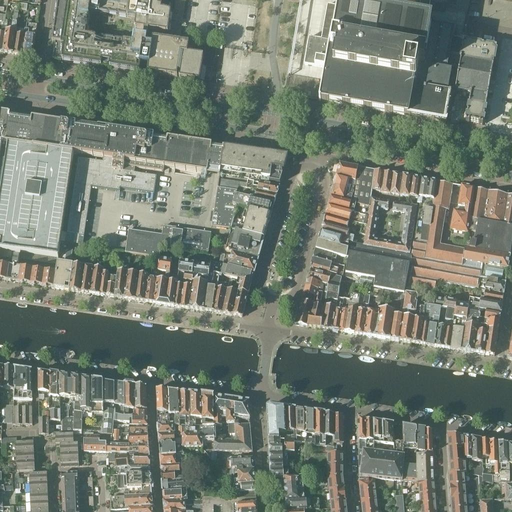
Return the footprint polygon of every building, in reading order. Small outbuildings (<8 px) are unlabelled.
[(58,0),(52,40),(52,42),(53,42),(55,42),(52,59),(53,60),(61,61),(80,64),(87,65),(99,67),(100,67),(101,67),(102,62),(110,63),(109,67),(109,68),(110,69),(111,69),(137,73),(138,73),(139,73),(140,72),(141,65),(148,66),(147,73),(147,74),(148,74),(157,75),(167,77),(176,78),(177,78),(177,77),(179,78),(179,79),(180,79),(189,80),(198,82),(199,82),(201,67),(214,68),(216,50),(213,49),(213,52),(209,52),(200,51),(200,56),(198,56),(197,55),(196,55),(187,54),(188,51),(189,45),(157,40),(153,39),(152,46),(146,45),(148,30),(158,32),(166,33),(168,33),(171,16),(170,16),(169,15),(170,13),(163,12),(161,11),(162,8),(159,8),(159,0),(58,0)] [(343,0),(341,9),(343,9),(343,6),(352,8),(353,0),(378,0),(379,1),(383,6),(389,7),(394,4),(395,1),(405,3),(404,5),(416,7),(417,0),(421,0),(418,19),(427,21),(431,0),(343,0)] [(305,64),(304,65),(325,69),(323,80),(323,81),(321,93),(319,101),(319,102),(321,102),(328,103),(343,106),(364,110),(405,117),(443,124),(446,124),(446,122),(447,115),(449,104),(451,94),(449,94),(448,94),(450,80),(453,67),(449,66),(448,66),(449,60),(450,55),(461,57),(455,92),(470,95),(469,104),(465,122),(465,123),(469,124),(469,123),(470,123),(479,124),(479,125),(480,126),(481,126),(483,126),(483,125),(483,123),(484,118),(484,117),(484,116),(484,114),(486,107),(486,106),(487,98),(488,98),(488,97),(488,95),(488,94),(492,95),(493,95),(495,85),(494,85),(490,84),(490,83),(491,80),(492,74),(492,71),(494,63),(494,61),(495,54),(496,50),(496,48),(477,45),(472,44),(465,43),(464,43),(463,48),(451,46),(454,29),(432,25),(431,25),(431,22),(427,21),(418,19),(352,8),(343,6),(343,9),(341,9),(339,9),(339,8),(327,6),(327,8),(321,41),(309,39),(309,42),(305,64)] [(13,55),(16,28),(17,23),(18,15),(13,15),(11,31),(7,31),(6,30),(4,46),(2,46),(1,53),(2,53),(2,54),(13,55)] [(5,22),(0,21),(0,53),(1,53),(2,46),(4,46),(6,30),(7,31),(8,21),(5,20),(5,22)] [(16,28),(13,55),(22,56),(27,24),(17,23),(16,28)] [(37,26),(27,24),(22,56),(30,57),(33,56),(37,26)] [(0,154),(2,143),(6,144),(10,116),(10,115),(0,113),(0,154)] [(120,132),(32,119),(20,117),(10,116),(6,144),(6,145),(8,145),(28,148),(74,155),(60,243),(69,244),(76,246),(83,246),(91,189),(111,192),(120,193),(120,190),(154,195),(157,177),(135,174),(135,169),(164,173),(164,168),(219,176),(223,147),(120,132)] [(66,204),(74,155),(28,148),(8,145),(0,196),(0,241),(1,242),(1,244),(0,247),(0,250),(11,252),(19,253),(58,259),(60,243),(66,204)] [(280,184),(281,180),(283,176),(281,175),(282,171),(284,171),(288,157),(266,153),(223,147),(219,176),(220,176),(221,170),(262,176),(261,178),(270,180),(269,182),(280,184)] [(355,183),(358,168),(339,165),(336,177),(355,183)] [(353,193),(351,203),(356,204),(363,206),(363,207),(369,208),(371,199),(370,198),(375,171),(358,168),(355,183),(353,193)] [(380,193),(384,173),(375,171),(370,198),(371,199),(372,192),(380,193)] [(380,193),(380,194),(389,195),(393,175),(384,173),(380,193)] [(393,175),(389,195),(390,195),(392,195),(400,197),(403,177),(393,175)] [(353,193),(355,183),(336,177),(336,179),(334,181),(334,184),(334,186),(333,187),(353,193)] [(403,177),(400,197),(409,199),(411,182),(412,178),(403,177)] [(411,182),(409,199),(409,198),(418,200),(421,180),(412,178),(411,182)] [(246,188),(247,185),(219,180),(218,186),(235,189),(235,186),(238,187),(246,188)] [(419,204),(413,241),(420,243),(427,199),(430,182),(421,180),(418,200),(417,204),(419,204)] [(279,187),(247,181),(247,185),(246,188),(249,189),(256,191),(256,190),(277,195),(279,187)] [(427,199),(420,243),(427,244),(434,201),(437,183),(430,182),(427,199)] [(424,258),(424,259),(461,266),(462,261),(464,250),(454,248),(440,246),(446,211),(448,212),(453,186),(437,183),(434,201),(427,244),(424,258)] [(218,186),(211,227),(231,230),(236,207),(233,206),(236,195),(237,191),(238,187),(235,186),(235,189),(218,186)] [(351,203),(353,193),(333,187),(333,189),(332,191),(331,194),(331,196),(331,198),(351,203)] [(453,212),(452,218),(459,220),(460,213),(470,214),(472,204),(474,190),(461,187),(457,212),(453,212)] [(256,191),(255,195),(254,198),(250,198),(274,204),(275,204),(277,195),(256,190),(256,191)] [(470,214),(469,220),(477,221),(484,222),(487,204),(489,192),(474,190),(472,204),(470,214)] [(487,204),(484,222),(503,226),(504,222),(506,204),(507,196),(489,192),(487,204)] [(271,216),(274,204),(250,198),(247,198),(236,195),(233,206),(236,207),(250,210),(271,216)] [(506,204),(503,226),(511,227),(511,196),(507,196),(506,204)] [(363,206),(356,204),(351,203),(331,198),(328,206),(352,213),(368,217),(369,208),(363,207),(363,206)] [(382,210),(383,201),(371,199),(369,208),(379,210),(382,210)] [(402,214),(403,204),(394,203),(393,203),(391,212),(402,214)] [(417,207),(403,204),(402,214),(406,215),(415,216),(417,207)] [(352,213),(328,206),(326,215),(349,222),(357,224),(366,226),(368,217),(352,213)] [(378,219),(379,210),(369,208),(368,217),(378,219)] [(271,216),(250,210),(244,233),(245,234),(264,239),(265,239),(271,216)] [(452,218),(449,231),(468,235),(468,232),(475,234),(477,221),(469,220),(470,214),(460,213),(459,220),(452,218)] [(326,215),(323,224),(349,231),(354,233),(356,226),(362,228),(359,235),(364,236),(366,229),(366,226),(357,224),(349,222),(326,215)] [(406,215),(404,224),(414,226),(415,216),(406,215)] [(368,217),(366,226),(366,229),(376,230),(378,219),(368,217)] [(474,242),(473,249),(488,252),(509,256),(511,239),(511,227),(503,226),(484,222),(477,221),(475,234),(474,242)] [(349,232),(349,231),(323,224),(321,232),(348,240),(347,242),(352,243),(354,238),(348,236),(349,232)] [(404,224),(402,237),(412,238),(414,226),(404,224)] [(208,254),(211,235),(211,234),(163,226),(162,235),(129,231),(125,253),(160,258),(161,247),(208,254)] [(364,236),(364,238),(374,240),(376,230),(366,229),(364,236)] [(258,259),(260,252),(264,239),(245,234),(244,233),(231,230),(225,251),(231,253),(227,264),(223,263),(223,265),(254,275),(256,266),(258,261),(258,259)] [(348,240),(321,232),(320,235),(319,236),(318,239),(319,240),(318,242),(345,249),(347,242),(348,240)] [(402,237),(401,244),(411,246),(412,238),(402,237)] [(364,238),(363,246),(365,246),(375,248),(377,240),(374,240),(364,238)] [(388,242),(377,240),(375,248),(387,250),(388,242)] [(411,256),(406,287),(417,289),(434,292),(436,283),(481,291),(483,279),(486,265),(462,261),(461,266),(424,259),(424,258),(427,244),(420,243),(413,241),(411,256)] [(455,241),(454,248),(464,250),(465,242),(455,241)] [(464,250),(462,261),(486,265),(507,269),(509,256),(488,252),(473,249),(474,242),(465,241),(465,242),(464,250)] [(345,249),(318,242),(316,251),(347,260),(349,251),(345,249)] [(347,242),(345,249),(349,251),(347,260),(344,268),(347,269),(346,273),(344,278),(356,281),(355,285),(366,288),(365,294),(370,294),(369,298),(380,300),(401,303),(404,304),(406,287),(411,256),(409,255),(410,254),(398,252),(387,250),(375,248),(365,246),(363,246),(357,245),(357,244),(352,243),(347,242)] [(388,242),(387,250),(398,252),(399,244),(388,242)] [(56,274),(54,290),(69,292),(73,266),(70,265),(73,249),(76,249),(76,246),(69,244),(68,253),(66,252),(65,264),(57,263),(56,274)] [(411,246),(401,244),(399,244),(398,252),(410,254),(411,246)] [(0,250),(0,257),(10,259),(11,252),(0,250)] [(347,260),(316,251),(313,259),(331,264),(332,261),(340,264),(339,267),(344,268),(347,260)] [(57,263),(58,259),(19,253),(19,258),(18,259),(57,265),(57,263)] [(56,274),(20,269),(19,268),(17,268),(18,259),(19,258),(13,257),(12,268),(9,268),(0,266),(0,281),(7,283),(17,284),(18,284),(54,290),(56,274)] [(169,276),(170,274),(172,260),(159,259),(157,270),(153,304),(173,307),(177,283),(178,284),(179,278),(169,276)] [(347,269),(344,268),(339,267),(331,264),(313,259),(313,261),(312,263),(311,265),(311,267),(311,269),(316,270),(337,276),(344,278),(346,273),(347,269)] [(123,300),(127,273),(128,262),(124,261),(122,270),(119,270),(119,273),(118,273),(117,279),(114,299),(123,300)] [(89,295),(94,263),(86,262),(86,267),(73,266),(69,292),(89,295)] [(192,283),(191,288),(188,310),(192,311),(203,312),(213,273),(215,263),(210,262),(209,267),(180,262),(178,274),(185,275),(184,281),(192,283)] [(104,265),(94,263),(89,295),(99,296),(103,274),(104,265)] [(251,284),(254,275),(223,265),(218,264),(215,263),(213,273),(216,274),(230,278),(240,281),(251,284)] [(486,265),(483,279),(485,279),(485,280),(505,284),(507,269),(486,265)] [(149,275),(148,277),(145,303),(153,304),(157,270),(154,270),(153,276),(149,275)] [(328,286),(331,276),(315,272),(310,271),(308,281),(328,286)] [(127,273),(123,300),(135,302),(138,275),(127,273)] [(213,273),(203,312),(213,313),(219,287),(213,286),(214,282),(215,282),(216,274),(213,273)] [(103,274),(99,296),(105,297),(109,278),(109,275),(103,274)] [(148,277),(138,275),(135,302),(145,303),(148,277)] [(326,292),(325,294),(327,294),(326,298),(324,309),(321,330),(332,332),(338,299),(340,287),(339,287),(341,279),(332,276),(331,276),(328,286),(326,292)] [(219,287),(213,313),(220,314),(228,285),(223,284),(224,278),(221,277),(219,287)] [(114,299),(117,279),(109,278),(105,297),(114,299)] [(231,316),(237,293),(238,293),(237,293),(240,281),(230,278),(230,279),(237,281),(236,288),(228,287),(228,285),(220,314),(221,314),(221,315),(231,316)] [(483,279),(481,291),(484,292),(487,292),(503,295),(505,284),(485,280),(485,279),(483,279)] [(248,295),(251,284),(240,281),(237,293),(238,293),(237,293),(248,295)] [(326,286),(325,292),(326,292),(328,286),(308,281),(305,288),(320,291),(322,285),(326,286)] [(177,283),(173,307),(180,309),(183,286),(178,286),(178,284),(177,283)] [(183,286),(180,309),(188,310),(191,288),(183,286)] [(404,304),(398,342),(410,344),(416,309),(425,310),(426,308),(433,309),(434,302),(417,300),(417,298),(418,299),(418,298),(416,295),(417,289),(406,287),(404,304)] [(316,293),(325,294),(326,292),(325,292),(324,294),(320,293),(320,291),(305,288),(304,295),(312,297),(314,298),(316,293)] [(480,300),(480,301),(482,302),(502,305),(503,295),(487,292),(484,292),(481,291),(481,293),(484,294),(484,297),(481,297),(480,300)] [(242,318),(248,295),(237,293),(231,316),(231,317),(231,316),(242,318)] [(316,293),(314,298),(307,328),(321,330),(324,309),(326,298),(327,294),(325,294),(316,293)] [(368,305),(369,298),(370,294),(365,294),(364,297),(363,305),(364,306),(363,312),(360,311),(360,312),(358,312),(354,335),(363,337),(367,312),(368,305)] [(310,304),(312,297),(304,295),(301,303),(310,304)] [(310,304),(301,303),(295,326),(307,328),(314,298),(312,297),(310,304)] [(354,335),(358,312),(359,299),(350,298),(349,301),(348,312),(345,334),(354,335)] [(375,339),(379,310),(380,300),(369,298),(368,305),(376,306),(374,313),(367,312),(363,337),(375,339)] [(434,302),(433,309),(440,310),(440,309),(447,310),(446,311),(455,312),(454,318),(466,320),(462,348),(459,347),(458,352),(474,354),(479,321),(480,312),(479,312),(479,310),(472,309),(468,308),(469,304),(444,300),(435,298),(434,302)] [(344,300),(338,299),(332,332),(338,333),(344,300)] [(349,301),(344,300),(338,333),(345,334),(348,312),(349,301)] [(473,304),(472,309),(479,310),(479,312),(480,312),(500,315),(502,305),(482,302),(480,301),(480,306),(473,304)] [(379,310),(375,339),(398,342),(404,304),(401,303),(400,314),(398,314),(397,316),(394,316),(394,313),(395,313),(395,312),(379,310)] [(425,310),(424,321),(429,322),(425,347),(435,348),(437,336),(438,326),(440,310),(433,309),(426,308),(425,310)] [(416,309),(410,344),(420,346),(424,321),(425,310),(416,309)] [(437,336),(435,348),(443,349),(447,324),(453,325),(454,318),(455,312),(446,311),(445,321),(446,321),(446,327),(438,326),(437,336)] [(480,312),(479,321),(489,322),(499,324),(500,315),(480,312)] [(453,325),(449,350),(458,352),(459,347),(462,348),(466,320),(454,318),(453,325)] [(424,321),(420,346),(425,347),(429,322),(424,321)] [(479,321),(474,354),(485,356),(489,322),(479,321)] [(489,322),(485,356),(494,357),(497,336),(499,324),(489,322)] [(447,324),(443,349),(449,350),(453,325),(447,324)] [(14,369),(3,368),(3,389),(13,391),(14,391),(14,369)] [(32,372),(14,369),(14,391),(13,391),(13,401),(32,401),(32,372)] [(50,394),(49,375),(39,373),(38,393),(39,420),(49,420),(49,411),(50,394)] [(60,376),(49,375),(50,394),(49,411),(60,413),(60,405),(60,376)] [(60,376),(60,405),(62,405),(62,401),(65,401),(65,399),(69,399),(70,377),(60,376)] [(91,403),(91,380),(70,377),(69,399),(69,403),(75,403),(74,418),(68,418),(68,411),(70,410),(70,405),(62,405),(60,405),(60,413),(49,411),(49,420),(49,422),(60,422),(60,418),(62,418),(62,435),(73,435),(81,434),(81,417),(81,416),(83,416),(83,414),(92,414),(92,403),(91,403)] [(104,382),(91,380),(91,403),(92,403),(92,414),(83,414),(83,416),(81,416),(81,417),(102,418),(102,414),(104,382)] [(114,416),(116,384),(104,382),(102,414),(102,418),(102,426),(101,426),(100,436),(105,436),(113,436),(113,431),(114,422),(114,416)] [(124,385),(116,384),(114,416),(124,417),(124,385)] [(124,385),(124,417),(134,417),(134,415),(129,415),(129,409),(134,410),(134,387),(124,385)] [(146,391),(144,388),(134,387),(134,410),(134,415),(134,417),(124,417),(114,416),(114,422),(132,423),(132,427),(147,427),(146,391)] [(169,419),(168,391),(156,390),(158,424),(171,424),(171,420),(169,419)] [(180,393),(168,391),(169,419),(171,420),(171,424),(171,426),(180,427),(180,393)] [(192,437),(189,394),(180,393),(180,427),(180,435),(181,435),(192,437)] [(202,396),(189,394),(192,437),(181,435),(182,446),(182,449),(203,449),(203,448),(202,448),(202,443),(203,443),(202,396)] [(213,420),(213,398),(202,396),(203,443),(213,443),(214,441),(214,427),(214,425),(206,425),(206,420),(213,420)] [(235,427),(235,401),(213,398),(213,420),(214,425),(214,427),(222,427),(222,419),(226,419),(226,424),(230,424),(231,438),(235,438),(235,427)] [(235,401),(235,427),(240,427),(240,420),(250,419),(248,403),(235,401)] [(13,411),(13,424),(13,427),(23,427),(22,409),(12,409),(12,406),(8,406),(8,411),(13,411)] [(285,443),(285,409),(285,408),(270,406),(267,408),(269,446),(274,447),(278,443),(284,443),(285,443)] [(32,427),(32,408),(22,409),(23,427),(32,427)] [(285,443),(284,443),(283,448),(284,448),(284,453),(285,453),(284,454),(287,453),(294,453),(294,444),(305,445),(305,439),(294,439),(294,410),(285,409),(285,443)] [(305,411),(294,410),(294,439),(305,439),(305,411)] [(13,411),(8,411),(5,411),(5,424),(13,424),(13,411)] [(316,446),(315,413),(305,411),(305,439),(305,445),(316,446)] [(325,447),(325,414),(315,413),(316,446),(320,447),(325,447)] [(334,448),(333,416),(325,414),(325,447),(334,448)] [(342,419),(340,417),(333,416),(334,448),(334,451),(342,451),(342,419)] [(81,417),(81,434),(83,434),(84,453),(107,453),(107,444),(105,444),(100,444),(100,438),(100,436),(101,426),(102,426),(102,418),(81,417)] [(49,432),(49,428),(49,422),(49,420),(39,420),(39,436),(49,436),(49,439),(54,439),(54,435),(54,433),(53,433),(53,432),(49,432)] [(367,446),(367,421),(359,420),(359,450),(367,451),(367,446)] [(384,445),(384,424),(374,422),(374,444),(384,445)] [(171,426),(171,424),(158,424),(158,426),(158,433),(169,433),(174,434),(180,435),(180,427),(171,426)] [(394,426),(394,425),(384,424),(384,445),(394,447),(394,444),(393,426),(394,426)] [(213,443),(212,452),(252,454),(250,426),(240,427),(235,427),(235,438),(233,440),(214,441),(213,443)] [(148,435),(147,427),(132,427),(121,427),(121,431),(121,435),(129,435),(148,435)] [(416,451),(415,429),(402,427),(403,427),(403,443),(404,455),(416,454),(416,451)] [(424,430),(415,429),(416,451),(425,452),(424,430)] [(425,454),(433,453),(432,432),(424,430),(425,452),(425,453),(425,454)] [(113,431),(113,436),(113,443),(121,443),(121,435),(121,431),(113,431)] [(174,439),(174,434),(169,433),(158,433),(159,445),(175,445),(175,446),(182,446),(181,435),(180,435),(180,439),(174,439)] [(73,435),(62,435),(55,435),(56,446),(60,446),(74,445),(73,435)] [(148,443),(148,435),(129,435),(121,435),(121,443),(148,443)] [(464,449),(463,438),(451,435),(448,437),(450,457),(457,456),(456,449),(463,449),(464,449)] [(471,439),(463,438),(464,449),(463,449),(464,459),(469,460),(468,466),(472,466),(472,463),(471,439)] [(16,453),(34,452),(34,443),(17,443),(17,439),(4,439),(4,444),(16,443),(16,453)] [(481,441),(471,439),(472,463),(479,463),(479,468),(472,467),(472,476),(478,478),(483,478),(483,475),(483,472),(483,469),(482,469),(482,459),(481,441)] [(488,442),(481,441),(482,459),(485,459),(486,469),(489,469),(489,470),(490,470),(490,469),(488,442)] [(497,444),(488,442),(490,469),(490,470),(491,470),(491,467),(494,467),(494,476),(500,477),(497,444)] [(121,444),(107,444),(107,453),(111,453),(125,453),(149,454),(148,443),(121,443),(121,444)] [(283,448),(284,443),(278,443),(274,447),(269,446),(269,455),(282,454),(282,448),(283,448)] [(373,452),(367,451),(359,450),(359,451),(359,477),(402,482),(404,455),(403,443),(394,444),(394,447),(395,456),(373,452)] [(483,478),(478,478),(478,479),(479,485),(482,486),(482,484),(493,485),(493,483),(501,485),(501,484),(510,483),(506,446),(497,444),(500,477),(494,476),(494,477),(488,476),(489,476),(483,475),(483,478)] [(79,456),(78,445),(74,445),(60,446),(61,457),(79,456)] [(176,451),(175,446),(175,445),(159,445),(160,456),(183,456),(183,451),(176,451)] [(35,462),(34,452),(16,453),(17,463),(35,462)] [(425,453),(416,454),(418,484),(434,483),(433,460),(425,459),(425,454),(425,453)] [(282,459),(282,454),(269,455),(270,464),(287,462),(287,458),(285,458),(285,459),(282,459)] [(342,454),(333,454),(327,454),(327,466),(342,466),(342,454)] [(128,467),(127,455),(123,455),(109,455),(109,460),(107,460),(107,466),(109,466),(109,464),(115,464),(115,468),(121,467),(128,467)] [(150,467),(149,456),(127,455),(128,467),(130,467),(130,462),(134,462),(135,467),(150,467)] [(79,456),(61,457),(61,465),(67,465),(73,464),(79,464),(79,456)] [(183,456),(160,456),(161,466),(189,466),(187,456),(183,456)] [(457,456),(450,457),(451,475),(465,475),(467,475),(466,461),(464,462),(457,463),(457,456)] [(241,460),(226,461),(226,460),(219,461),(219,466),(226,466),(227,470),(233,470),(233,469),(243,468),(243,471),(254,471),(253,459),(241,459),(241,460)] [(35,472),(35,462),(17,463),(17,473),(35,472)] [(288,468),(287,462),(270,464),(270,472),(283,471),(283,467),(287,467),(287,468),(288,468)] [(403,465),(402,482),(417,485),(418,484),(417,476),(417,465),(403,465)] [(189,466),(161,466),(162,482),(183,481),(183,480),(189,480),(189,471),(189,466)] [(342,466),(327,466),(327,479),(343,478),(342,466)] [(130,467),(128,467),(121,467),(121,476),(126,476),(126,475),(150,474),(150,467),(135,467),(130,467)] [(233,477),(233,484),(254,483),(254,471),(243,471),(234,471),(234,477),(233,477)] [(30,484),(48,483),(47,474),(29,475),(30,484)] [(62,484),(78,484),(78,474),(62,474),(62,484)] [(150,482),(150,474),(126,475),(126,476),(126,483),(150,482)] [(465,475),(451,475),(449,475),(450,487),(466,486),(465,475)] [(298,477),(288,477),(288,478),(284,478),(285,486),(304,486),(303,482),(299,482),(298,477)] [(344,490),(343,478),(327,479),(329,492),(344,490)] [(183,481),(162,482),(163,491),(186,490),(187,491),(200,490),(200,485),(188,486),(188,484),(192,484),(192,480),(189,480),(183,480),(183,481)] [(360,491),(376,489),(375,481),(373,481),(373,480),(359,480),(360,491)] [(150,482),(126,483),(126,490),(151,489),(150,482)] [(48,483),(30,484),(30,494),(48,493),(48,483)] [(254,483),(233,484),(233,490),(233,493),(255,492),(255,490),(254,483)] [(418,484),(417,485),(418,495),(434,493),(434,483),(418,484)] [(501,484),(501,485),(502,502),(511,502),(511,483),(510,483),(501,484)] [(78,493),(78,484),(62,484),(63,494),(78,493)] [(304,493),(304,486),(285,486),(285,494),(304,493)] [(466,486),(450,487),(451,499),(467,498),(466,486)] [(151,489),(126,490),(124,490),(124,496),(127,496),(128,498),(151,496),(151,490),(151,489)] [(376,489),(360,491),(362,501),(377,500),(376,489)] [(187,501),(187,491),(186,490),(163,491),(164,502),(187,501)] [(344,490),(329,492),(330,503),(345,502),(344,490)] [(49,503),(48,493),(30,494),(30,504),(49,503)] [(78,493),(63,494),(63,504),(79,503),(78,493)] [(435,504),(434,493),(418,495),(419,505),(435,504)] [(152,508),(151,496),(128,498),(127,496),(124,496),(125,498),(110,498),(111,511),(130,510),(152,508)] [(202,501),(201,501),(201,511),(212,511),(213,507),(216,506),(216,507),(219,507),(219,506),(222,506),(222,511),(231,511),(232,511),(232,504),(232,499),(211,498),(204,498),(204,499),(202,500),(202,501)] [(467,498),(451,499),(452,511),(467,510),(467,498)] [(311,500),(304,500),(286,501),(287,511),(304,511),(307,511),(319,511),(319,500),(311,500)] [(378,510),(377,500),(362,501),(363,511),(378,510)] [(201,511),(201,502),(201,501),(187,501),(164,502),(164,511),(174,511),(201,511)] [(492,501),(479,502),(480,506),(480,511),(493,511),(492,502),(492,501)] [(346,511),(345,502),(330,503),(330,511),(346,511)] [(48,511),(49,503),(30,504),(30,511),(48,511)] [(79,511),(79,503),(63,504),(63,511),(79,511)] [(256,510),(256,503),(232,504),(232,511),(256,510)]
